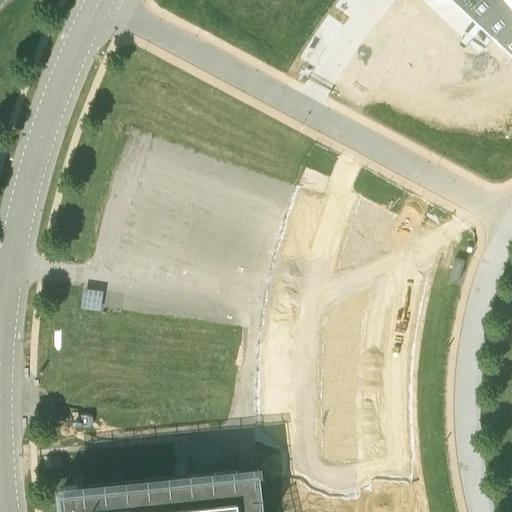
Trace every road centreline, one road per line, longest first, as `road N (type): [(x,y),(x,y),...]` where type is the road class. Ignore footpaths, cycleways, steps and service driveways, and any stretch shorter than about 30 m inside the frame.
road 1 (unclassified): [(511,219),(97,2)]
road 2 (unclassified): [(97,2),(32,174),(1,308),(0,354)]
road 3 (unclassified): [(511,220),(472,331),(469,460),(480,511)]
